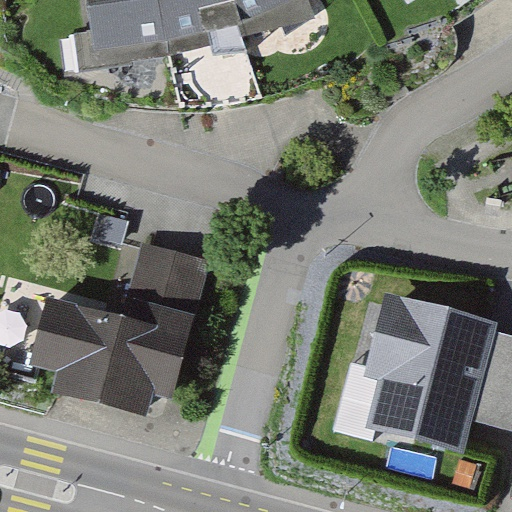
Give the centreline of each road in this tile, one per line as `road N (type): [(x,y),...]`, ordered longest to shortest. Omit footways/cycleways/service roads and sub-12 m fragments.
road 1 (residential): [(218,511),(291,250),(367,196),(408,128),(511,69)]
road 2 (secondary): [(133,511),(0,476)]
